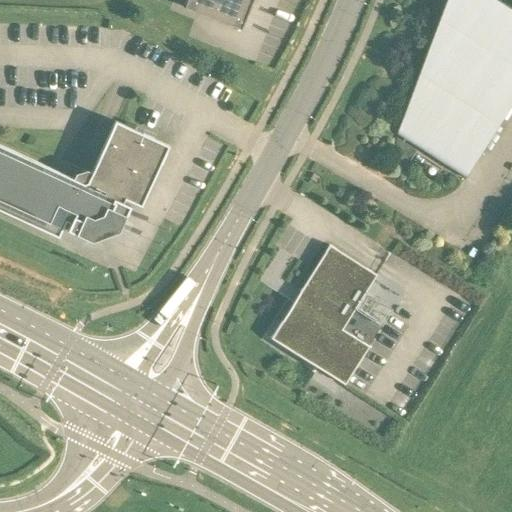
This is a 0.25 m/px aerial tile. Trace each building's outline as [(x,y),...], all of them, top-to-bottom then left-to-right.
[(185,0),(183,7),(240,30),(251,0),(185,0)] [(511,13),(491,0),(446,0),(444,7),(453,13),(448,21),(511,62),(511,13)] [(511,104),(511,62),(448,21),(441,17),(397,134),(396,135),(465,179),(466,178),(465,178),(511,104)] [(141,207),(169,146),(115,121),(91,174),(63,161),(58,172),(0,145),(0,211),(58,238),(66,221),(70,223),(67,231),(79,236),(82,228),(92,232),(112,225),(117,216),(125,219),(130,206),(123,203),(125,199),(141,207)] [(329,246),(270,339),(344,386),(369,347),(342,330),(376,276),(329,246)]
